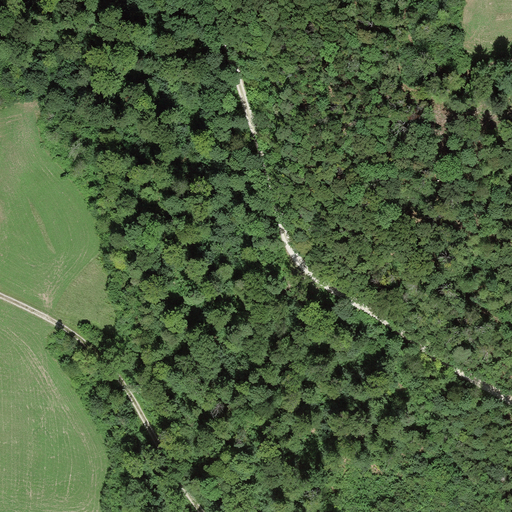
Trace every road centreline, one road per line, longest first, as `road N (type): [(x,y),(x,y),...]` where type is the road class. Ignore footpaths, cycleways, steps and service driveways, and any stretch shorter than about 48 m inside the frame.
road 1 (track): [(211,0),(295,260),(511,403)]
road 2 (track): [(203,511),(145,411),(111,371),(54,322),(0,298)]
